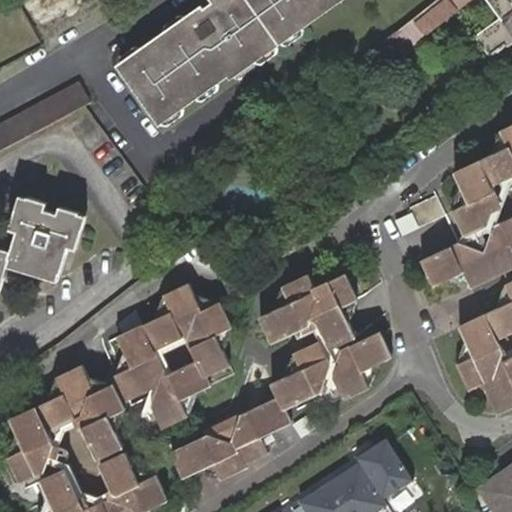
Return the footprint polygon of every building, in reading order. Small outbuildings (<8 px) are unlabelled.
[(214,0),(212,2),(203,7),(200,3),(133,51),(137,55),(122,66),(160,119),(227,71),(230,74),(314,15),(310,9),(323,0),(214,0)] [(314,15),(335,0),(323,0),(310,9),(314,15)] [(439,0),(414,20),(423,32),(455,9),(452,5),(458,0),(439,0)] [(511,0),(484,0),(499,20),(476,36),(491,58),(511,42),(511,0)] [(423,32),(414,20),(406,25),(415,38),(423,32)] [(118,61),(122,66),(137,55),(133,51),(118,61)] [(78,85),(0,126),(0,151),(89,104),(95,102),(84,82),(78,85)] [(509,144),(456,170),(471,202),(455,209),(466,233),(490,223),(496,201),(490,187),(511,178),(511,126),(504,129),(509,144)] [(24,208),(14,206),(8,227),(18,230),(12,248),(0,244),(0,287),(9,255),(61,269),(68,244),(79,246),(86,225),(77,223),(80,211),(61,205),(57,216),(44,212),(47,201),(28,196),(24,208)] [(438,198),(418,204),(423,221),(443,215),(438,198)] [(424,257),(434,282),(463,269),(471,285),(511,266),(511,214),(493,223),(484,248),(461,240),(424,257)] [(293,298),(263,311),(273,335),(311,318),(314,314),(320,317),(333,345),(357,334),(344,303),(360,295),(348,270),(319,284),(312,269),(286,281),(293,298)] [(511,279),(505,282),(511,297),(459,322),(459,325),(472,354),(457,361),(468,387),(480,382),(493,412),(511,402),(511,385),(511,384),(511,383),(511,353),(505,356),(498,354),(501,346),(498,338),(511,331),(511,279)] [(136,366),(120,374),(132,397),(153,387),(162,358),(157,348),(183,335),(186,329),(193,333),(191,339),(201,361),(166,377),(158,406),(169,428),(194,416),(186,398),(214,385),(209,374),(232,363),(217,334),(234,325),(221,298),(204,307),(191,282),(167,293),(174,309),(121,335),(136,366)] [(431,319),(462,310),(455,286),(424,296),(431,319)] [(334,375),(344,397),(369,385),(362,369),(391,355),(379,332),(346,348),(334,375)] [(214,426),(175,444),(187,469),(217,455),(225,472),(250,460),(249,457),(272,446),(266,432),(295,418),(290,405),(327,388),(333,367),(320,363),(313,346),(299,352),(304,364),(306,369),(276,384),(281,395),(246,412),(233,438),(214,426)] [(70,387),(15,414),(30,443),(12,452),(25,477),(46,467),(61,439),(54,425),(80,411),(83,405),(88,408),(86,414),(101,448),(127,436),(115,412),(131,404),(119,379),(101,387),(98,380),(89,361),(63,373),(70,387)] [(297,511),(367,511),(380,504),(377,500),(410,478),(381,435),(347,458),(350,462),(290,501),(297,511)] [(65,461),(40,473),(55,505),(41,511),(145,511),(142,504),(169,490),(156,465),(139,474),(124,444),(101,456),(114,482),(109,488),(106,488),(85,499),(65,461)] [(511,511),(511,463),(480,486),(494,508),(497,511),(511,511)]
